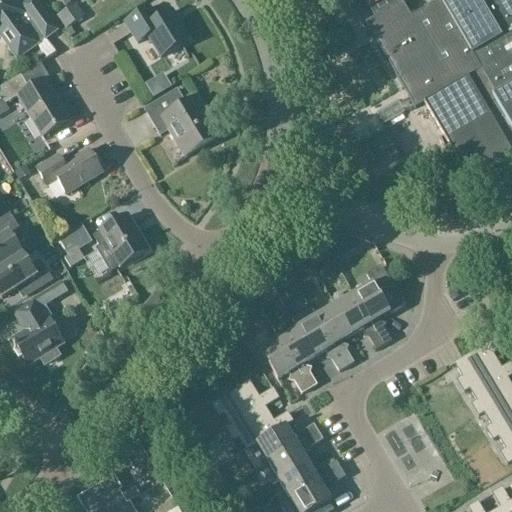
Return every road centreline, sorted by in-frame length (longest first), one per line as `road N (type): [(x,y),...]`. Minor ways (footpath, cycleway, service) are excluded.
road 1 (residential): [(396,495),(339,398),(411,355),(432,331),(438,245)]
road 2 (residential): [(214,263),(154,207),(70,60)]
road 3 (residential): [(71,453),(214,263)]
road 4 (residential): [(263,192),(274,121),(270,59),(244,0)]
road 5 (residential): [(263,192),(438,245)]
